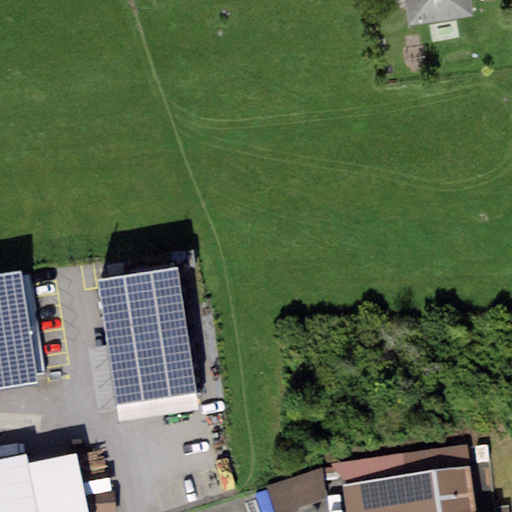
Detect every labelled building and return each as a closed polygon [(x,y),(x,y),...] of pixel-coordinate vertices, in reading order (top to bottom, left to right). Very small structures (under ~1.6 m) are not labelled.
[(468,0),(401,0),(405,28),(471,20),(468,0)] [(30,280),(0,284),(0,396),(38,391),(36,376),(45,375),(30,280)] [(115,414),(118,431),(126,430),(198,419),(177,280),(97,292),(106,352),(86,355),(96,417),(115,414)] [(328,465),(342,485),(468,468),(465,445),(328,465)] [(86,511),(77,465),(27,475),(34,511),(86,511)] [(34,511),(27,475),(25,466),(0,471),(0,511),(34,511)] [(322,467),(267,485),(275,511),(295,511),(296,511),(295,507),(326,497),(322,467)] [(473,511),(468,468),(342,485),(346,511),(473,511)] [(114,511),(114,496),(89,497),(89,511),(114,511)]
